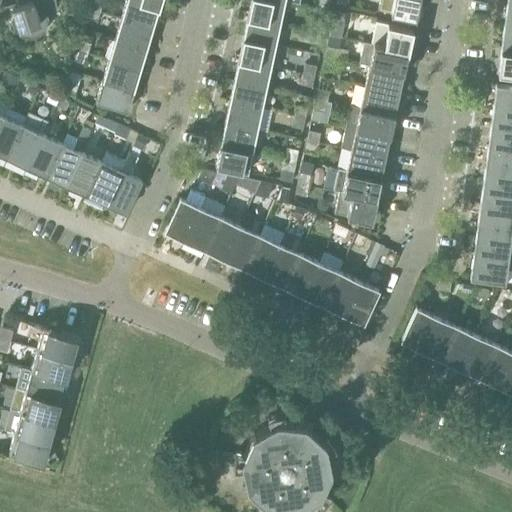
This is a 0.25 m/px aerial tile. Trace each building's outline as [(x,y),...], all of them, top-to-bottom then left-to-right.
[(17,0),(13,3),(14,5),(12,6),(13,11),(11,20),(14,30),(21,36),(31,38),(40,35),(46,28),(48,18),(45,9),(56,4),(55,0),(17,0)] [(91,0),(89,8),(100,11),(103,1),(101,0),(91,0)] [(153,26),(159,5),(140,0),(125,0),(121,17),(153,26)] [(277,0),(250,0),(247,16),(280,22),(284,1),(277,0)] [(391,11),(411,16),(415,17),(418,0),(379,0),(378,9),(391,12),(391,11)] [(89,8),(86,18),(97,21),(100,11),(89,8)] [(346,12),(334,10),(332,20),(344,22),(346,12)] [(247,16),(243,37),(275,44),(280,22),(247,16)] [(121,17),(115,37),(146,47),(153,26),(121,17)] [(374,42),(409,49),(413,27),(376,19),(371,42),(370,43),(373,44),(374,42)] [(314,20),(312,30),(323,32),(325,22),(314,20)] [(511,27),(504,27),(501,48),(511,49),(511,27)] [(321,43),(323,32),(312,30),(309,41),(321,43)] [(140,68),(146,47),(115,37),(109,58),(140,68)] [(271,65),(275,44),(243,37),(238,58),(271,65)] [(80,39),(76,49),(88,52),(91,42),(80,39)] [(369,63),(404,70),(408,50),(409,49),(374,42),(373,44),(370,43),(371,42),(363,40),(359,61),(369,63)] [(327,45),(325,54),(337,57),(339,47),(327,45)] [(511,49),(501,48),(498,71),(511,73),(511,49)] [(76,49),(73,59),(85,63),(88,52),(76,49)] [(337,57),(325,54),(323,66),(334,68),(337,57)] [(109,58),(102,79),(134,88),(140,68),(109,58)] [(238,58),(234,79),(266,86),(271,65),(238,58)] [(305,62),(303,73),(314,75),(316,65),(305,62)] [(365,83),(399,91),(404,70),(369,63),(365,83)] [(0,82),(14,89),(19,77),(8,72),(4,70),(0,78),(0,82)] [(312,86),(314,75),(303,73),(300,83),(312,86)] [(128,110),(134,88),(102,79),(96,101),(128,110)] [(234,79),(229,100),(262,107),(266,86),(234,79)] [(75,95),(78,84),(67,81),(64,91),(75,95)] [(29,82),(25,90),(35,95),(39,87),(29,82)] [(395,112),(399,91),(365,83),(360,104),(395,112)] [(511,84),(496,83),(493,104),(500,105),(511,106),(511,84)] [(318,87),(316,96),(328,98),(329,90),(318,87)] [(48,99),(56,103),(60,96),(51,92),(48,99)] [(60,96),(56,103),(55,104),(65,109),(69,100),(60,96)] [(328,98),(316,96),(313,108),(325,110),(328,98)] [(229,100),(225,121),(257,128),(262,107),(229,100)] [(346,124),(355,127),(390,134),(395,112),(360,104),(360,105),(350,103),(346,124)] [(296,104),(293,115),(305,117),(307,107),(296,104)] [(511,106),(500,105),(493,104),(490,126),(511,128),(511,106)] [(7,106),(3,115),(0,120),(0,153),(7,156),(22,124),(26,115),(7,106)] [(27,166),(42,133),(47,122),(27,113),(26,115),(22,124),(7,156),(17,161),(27,166)] [(94,122),(114,131),(118,123),(98,114),(94,122)] [(303,128),(305,117),(293,115),(291,125),(303,128)] [(225,121),(220,142),(252,149),(257,128),(225,121)] [(133,142),(137,133),(138,132),(118,123),(114,131),(113,133),(133,142)] [(77,136),(86,140),(87,140),(92,128),(83,124),(77,136)] [(385,155),(390,134),(355,127),(346,124),(341,146),(351,148),(351,147),(385,155)] [(511,128),(490,126),(487,147),(511,150),(511,128)] [(309,129),(307,138),(318,141),(320,132),(309,129)] [(37,170),(46,175),(61,142),(52,137),(42,133),(27,166),(37,170)] [(133,142),(132,145),(141,149),(142,149),(148,137),(137,133),(133,142)] [(71,147),(61,142),(46,175),(56,179),(66,184),(81,151),(86,141),(78,138),(73,147),(71,147)] [(316,153),(318,141),(307,138),(304,151),(316,153)] [(248,171),(252,149),(220,142),(215,164),(248,171)] [(298,149),(287,147),(285,156),(296,158),(298,149)] [(346,168),(381,176),(385,155),(351,147),(351,148),(346,168)] [(511,150),(487,147),(484,168),(511,172),(511,150)] [(106,150),(101,160),(86,193),(96,197),(106,202),(121,170),(126,160),(125,159),(115,155),(106,150)] [(91,156),(81,151),(66,184),(76,188),(86,193),(101,160),(91,156)] [(129,151),(125,159),(126,160),(121,170),(106,202),(116,207),(126,211),(141,179),(131,174),(129,173),(138,155),(129,151)] [(294,170),(296,158),(285,156),(282,168),(294,170)] [(377,196),(381,176),(346,168),(346,169),(338,167),(333,189),(339,190),(341,190),(376,197),(377,196)] [(210,183),(216,171),(208,169),(202,168),(197,177),(210,183)] [(511,172),(484,168),(482,190),(511,193),(511,172)] [(300,172),(297,182),(309,184),(311,174),(300,172)] [(238,176),(227,174),(226,175),(221,187),(230,192),(235,182),(238,176)] [(242,186),(255,191),(260,181),(246,178),(242,186)] [(253,194),(268,197),(271,183),(260,181),(255,191),(253,194)] [(307,195),(309,184),(297,182),(295,193),(307,195)] [(290,187),(282,185),(278,194),(289,196),(290,187)] [(372,219),(376,197),(341,190),(339,190),(334,212),(347,215),(347,214),(372,219)] [(511,193),(482,190),(479,211),(511,215),(511,193)] [(185,239),(205,248),(220,215),(225,204),(205,195),(200,206),(185,239)] [(165,230),(185,239),(200,206),(180,197),(165,230)] [(511,215),(479,211),(476,233),(511,238),(511,228),(511,215)] [(239,224),(220,215),(205,248),(224,257),(239,224)] [(264,223),(259,234),(244,266),(263,275),(279,243),(284,232),(264,223)] [(348,228),(336,223),(333,231),(344,236),(348,228)] [(259,234),(239,224),(224,257),(244,266),(259,234)] [(476,233),(473,254),(508,259),(510,247),(511,246),(511,237),(511,238),(476,233)] [(384,245),(375,241),(370,254),(378,258),(384,245)] [(284,284),(299,252),(279,243),(263,275),(284,284)] [(318,261),(299,252),(284,284),(303,294),(318,261)] [(511,259),(508,259),(473,254),(470,277),(505,282),(507,268),(511,267),(511,259)] [(338,270),(318,261),(303,294),(323,303),(338,270)] [(357,279),(338,270),(323,303),(342,312),(355,284),(357,279)] [(378,289),(357,279),(355,284),(342,312),(363,321),(378,289)] [(449,289),(450,280),(438,279),(436,288),(449,289)] [(472,285),(463,283),(461,291),(470,292),(472,285)] [(489,289),(476,285),(472,294),(485,298),(489,289)] [(401,339),(422,348),(437,316),(416,306),(401,339)] [(456,325),(437,316),(422,348),(441,357),(456,325)] [(476,334),(456,325),(441,357),(461,366),(476,334)] [(42,326),(36,347),(70,356),(76,335),(42,326)] [(1,327),(0,331),(0,337),(10,340),(13,330),(1,327)] [(495,343),(476,334),(461,366),(480,375),(495,343)] [(0,348),(7,351),(10,340),(0,337),(0,348)] [(511,358),(511,350),(495,343),(480,375),(500,385),(511,358)] [(36,347),(31,368),(64,377),(70,356),(36,347)] [(511,358),(500,385),(511,390),(511,358)] [(25,389),(59,398),(64,377),(31,368),(21,365),(15,386),(25,389)] [(10,407),(19,409),(53,418),(59,398),(25,389),(15,386),(10,407)] [(4,427),(14,430),(48,439),(53,418),(19,409),(10,407),(4,427)] [(331,466),(327,448),(326,443),(324,440),(306,424),(303,422),(279,419),(275,420),(254,432),(251,435),(241,458),(241,461),(246,485),(248,487),(266,504),(269,505),(293,508),(297,507),(318,495),(321,493),(331,469),(331,466)] [(41,461),(48,439),(14,430),(8,452),(41,461)]
